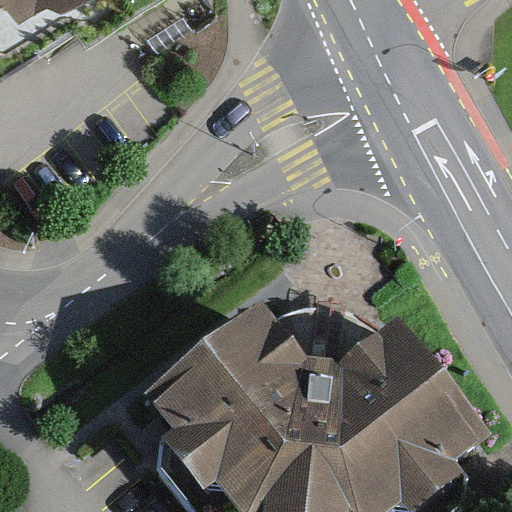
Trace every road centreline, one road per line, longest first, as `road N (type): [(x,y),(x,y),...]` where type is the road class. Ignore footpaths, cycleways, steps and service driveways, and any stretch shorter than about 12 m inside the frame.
road 1 (residential): [(383,50),(289,140),(216,187),(4,356)]
road 2 (secondary): [(383,50),(511,282)]
